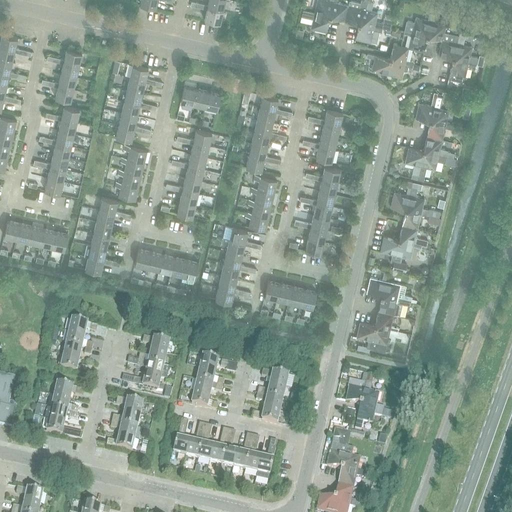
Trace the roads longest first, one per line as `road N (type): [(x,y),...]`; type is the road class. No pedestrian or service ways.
road 1 (residential): [(263,261),(284,232),(308,73)]
road 2 (residential): [(6,201),(33,122),(27,109),(49,15)]
road 3 (residential): [(349,280),(387,122),(384,99)]
road 4 (residential): [(313,440),(349,280)]
road 5 (residential): [(138,228),(152,202),(172,73)]
road 6 (primary): [(511,370),(461,511)]
road 7 (residential): [(85,473),(119,337)]
road 8 (residential): [(173,43),(49,15)]
